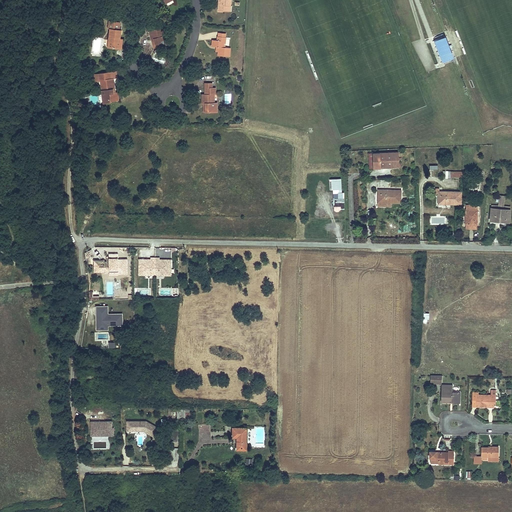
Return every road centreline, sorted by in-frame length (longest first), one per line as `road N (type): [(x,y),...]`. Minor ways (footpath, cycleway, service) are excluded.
road 1 (unclassified): [(511,249),(82,243)]
road 2 (residential): [(177,469),(81,467),(75,377),(88,287),(82,243)]
road 3 (track): [(82,243),(68,210),(75,152),(59,62),(66,0)]
